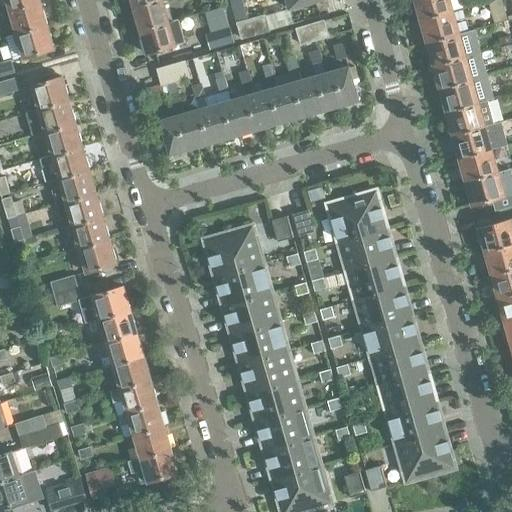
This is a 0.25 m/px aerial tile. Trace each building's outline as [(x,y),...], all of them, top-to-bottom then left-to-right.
[(6,0),(9,9),(40,0),(6,0)] [(13,22),(16,32),(47,23),(40,0),(9,9),(7,10),(10,22),(13,22)] [(158,0),(134,7),(140,30),(169,21),(162,0),(158,0)] [(230,0),(236,23),(247,20),(241,0),(230,0)] [(286,0),(289,9),(319,0),(286,0)] [(415,0),(421,19),(451,10),(448,0),(415,0)] [(224,7),(210,11),(216,32),(230,28),(224,7)] [(421,19),(428,42),(458,34),(451,10),(421,19)] [(236,23),(241,40),(270,32),(266,15),(247,20),(236,23)] [(178,19),(169,21),(140,30),(147,53),(185,42),(178,19)] [(324,21),(297,29),(301,44),(328,36),(324,21)] [(20,44),(23,57),(54,48),(47,23),(16,32),(13,33),(17,45),(20,44)] [(206,35),(210,49),(234,42),(230,28),(216,32),(206,35)] [(458,34),(428,42),(434,65),(465,57),(463,50),(465,50),(466,46),(465,41),(462,38),(459,38),(458,34)] [(338,60),(346,57),(342,44),(334,46),(338,60)] [(319,50),(310,53),(314,66),(323,64),(319,50)] [(300,71),(295,56),(286,59),(291,74),(300,71)] [(434,65),(440,88),(471,80),(465,57),(434,65)] [(0,63),(0,75),(14,72),(11,60),(0,63)] [(189,77),(184,62),(158,69),(162,84),(166,83),(175,81),(189,77)] [(276,78),(275,76),(272,63),(263,66),(266,78),(267,81),(276,78)] [(349,66),(348,66),(326,73),(336,107),(359,101),(349,66)] [(243,88),(252,85),(248,70),(239,73),(243,88)] [(312,114),(336,107),(326,73),(302,79),(312,114)] [(37,108),(69,99),(63,76),(30,86),(32,96),(33,95),(37,108)] [(215,80),(219,93),(229,91),(225,77),(215,80)] [(0,94),(19,89),(16,78),(0,82),(0,94)] [(288,121),(312,114),(302,79),(278,86),(288,121)] [(471,80),(440,88),(447,113),(478,104),(471,80)] [(175,81),(166,83),(175,116),(184,113),(175,81)] [(205,97),(201,83),(192,86),(196,100),(205,97)] [(278,86),(255,93),(265,127),(288,121),(278,86)] [(231,99),(229,91),(219,93),(222,102),(208,106),(218,141),(241,134),(231,99)] [(265,127),(255,93),(231,99),(241,134),(265,127)] [(196,100),(198,109),(184,113),(194,148),(218,141),(208,106),(205,97),(196,100)] [(40,119),(44,131),(76,122),(69,99),(37,108),(35,108),(38,120),(40,119)] [(487,102),(478,104),(447,113),(454,136),(484,127),(494,125),(487,102)] [(170,155),(194,148),(184,113),(175,116),(160,120),(170,155)] [(48,143),(51,154),(83,145),(76,122),(44,131),(42,132),(45,144),(48,143)] [(484,127),(454,136),(460,159),(491,150),(484,127)] [(50,181),(55,179),(90,169),(83,145),(51,154),(49,154),(52,165),(46,167),(50,181)] [(460,159),(467,182),(497,173),(491,150),(460,159)] [(52,191),(55,202),(96,190),(90,169),(55,179),(58,189),(52,191)] [(473,205),(504,196),(511,193),(511,181),(509,170),(497,173),(467,182),(473,205)] [(12,175),(0,178),(0,195),(0,197),(9,194),(8,191),(16,188),(12,175)] [(96,190),(55,202),(56,204),(57,204),(63,226),(103,214),(96,190)] [(328,204),(338,242),(387,228),(376,190),(328,204)] [(8,219),(16,216),(17,216),(11,198),(2,200),(8,219)] [(293,215),(299,236),(315,231),(309,210),(292,214),(292,215),(293,215)] [(70,250),(76,249),(76,248),(110,238),(103,214),(63,226),(64,229),(68,228),(70,236),(67,236),(66,241),(68,249),(70,250)] [(288,215),(272,220),(278,242),(293,237),(288,216),(289,216),(288,215)] [(16,216),(8,219),(12,230),(11,230),(15,242),(21,241),(24,240),(20,228),(16,216)] [(511,219),(479,228),(485,249),(486,253),(511,245),(511,219)] [(29,225),(20,228),(24,240),(32,237),(29,225)] [(204,239),(215,277),(263,263),(253,225),(204,239)] [(338,242),(347,270),(395,257),(387,228),(338,242)] [(82,258),(86,272),(117,263),(110,238),(76,248),(76,249),(79,259),(82,258)] [(21,241),(15,242),(10,244),(16,266),(25,263),(21,252),(25,251),(21,241)] [(511,245),(486,253),(493,276),(511,270),(511,245)] [(315,248),(304,252),(307,262),(318,259),(315,248)] [(289,267),(301,264),(298,253),(286,257),(289,267)] [(395,257),(347,270),(355,299),(403,286),(395,257)] [(321,267),(324,277),(340,273),(337,262),(321,267)] [(215,277),(223,306),(272,292),(263,263),(215,277)] [(511,270),(493,276),(499,299),(511,295),(511,270)] [(78,287),(74,274),(51,281),(52,285),(42,288),(44,297),(78,287)] [(324,277),(312,280),(315,291),(326,288),(324,277)] [(298,296),(309,293),(306,282),(295,285),(298,296)] [(99,316),(130,307),(124,286),(91,296),(94,306),(95,306),(99,316)] [(355,299),(363,328),(411,314),(403,286),(355,299)] [(46,306),(57,303),(58,305),(81,298),(78,287),(44,297),(46,306)] [(280,321),(272,292),(223,306),(231,335),(280,321)] [(0,309),(22,302),(19,293),(0,298),(0,309)] [(511,295),(499,299),(505,321),(511,319),(511,295)] [(332,306),(320,309),(323,320),(335,316),(332,306)] [(130,307),(99,316),(96,317),(100,329),(102,329),(106,340),(137,331),(130,307)] [(306,325),(317,321),(314,311),(303,314),(306,325)] [(411,314),(363,328),(371,357),(420,343),(411,314)] [(231,335),(240,363),(288,350),(280,321),(231,335)] [(110,365),(144,354),(137,331),(106,340),(96,343),(103,367),(110,365)] [(340,335),(328,338),(331,349),(343,345),(340,335)] [(314,354),(326,350),(323,340),(311,343),(314,354)] [(371,357),(379,386),(428,372),(420,343),(371,357)] [(296,378),(288,350),(240,363),(241,369),(248,392),(296,378)] [(50,358),(53,368),(65,364),(62,354),(50,358)] [(144,354),(110,365),(113,376),(116,375),(119,386),(151,377),(144,354)] [(348,364),(337,367),(340,377),(351,374),(348,364)] [(322,382),(334,379),(331,369),(319,372),(322,382)] [(428,372),(379,386),(388,415),(436,401),(428,372)] [(12,374),(0,377),(0,379),(3,387),(15,383),(12,374)] [(117,412),(158,401),(151,377),(119,386),(110,389),(117,412)] [(57,381),(60,391),(72,388),(69,378),(57,381)] [(248,392),(256,421),(304,407),(296,378),(248,392)] [(356,393),(345,396),(348,406),(359,403),(356,393)] [(330,411),(342,408),(339,398),(327,401),(330,411)] [(77,401),(77,400),(65,404),(68,413),(80,409),(80,408),(77,401)] [(131,434),(165,424),(158,401),(117,412),(124,436),(131,434)] [(388,415),(396,444),(444,430),(436,401),(388,415)] [(264,450),(313,436),(304,407),(256,421),(264,450)] [(60,411),(42,416),(46,429),(59,425),(64,423),(60,411)] [(42,416),(42,415),(16,423),(20,437),(46,429),(42,416)] [(364,421),(353,425),(356,435),(367,432),(364,421)] [(70,428),(73,438),(86,434),(83,424),(70,428)] [(165,424),(131,434),(134,445),(136,445),(140,457),(171,447),(165,424)] [(20,437),(24,447),(63,435),(59,425),(46,429),(20,437)] [(339,440),(350,437),(347,426),(336,430),(339,440)] [(444,430),(396,444),(407,481),(455,468),(444,430)] [(264,450),(272,479),(321,465),(313,436),(264,450)] [(78,451),(81,461),(94,457),(90,447),(78,451)] [(171,447),(140,457),(138,457),(142,469),(145,468),(149,481),(179,472),(171,447)] [(0,454),(0,480),(24,473),(16,450),(0,454)] [(298,511),(332,503),(321,465),(272,479),(281,511),(298,511)] [(371,491),(387,487),(381,465),(366,470),(372,490),(371,491)] [(97,471),(104,494),(118,490),(111,467),(97,471)] [(104,494),(97,471),(87,474),(93,497),(104,494)] [(366,492),(360,471),(345,476),(351,497),(367,492),(366,492)] [(31,497),(31,496),(24,473),(0,480),(0,506),(13,502),(14,506),(28,501),(27,498),(31,497)] [(47,495),(48,497),(52,510),(87,499),(81,478),(67,482),(69,488),(47,495)]
